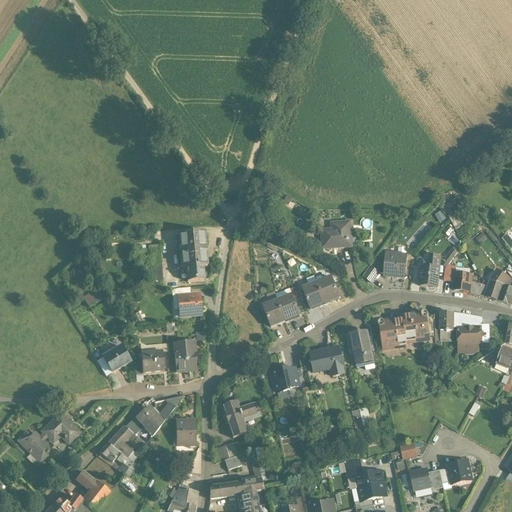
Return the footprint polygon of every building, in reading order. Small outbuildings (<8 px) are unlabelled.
[(350,224),(332,225),(332,235),(322,236),(323,251),(334,250),(352,249),(350,224)] [(203,234),(178,236),(178,237),(181,237),(183,252),(180,252),(180,253),(183,253),(184,268),(182,269),(182,270),(186,269),(202,268),(206,267),(203,234)] [(511,243),(508,236),(503,239),(509,251),(511,249),(511,243)] [(160,253),(149,254),(150,269),(152,293),(163,292),(160,253)] [(449,254),(441,265),(446,269),(447,267),(454,258),(449,254)] [(406,257),(386,255),(384,277),(404,279),(406,257)] [(439,259),(430,258),(428,269),(421,268),(420,285),(437,287),(439,259)] [(378,273),(370,267),(363,276),(371,283),(378,273)] [(456,268),(447,267),(446,269),(445,270),(443,281),(454,283),(455,275),(456,268)] [(202,268),(186,269),(187,284),(203,282),(202,268)] [(150,269),(141,270),(143,294),(152,293),(150,269)] [(471,276),(455,275),(454,283),(453,291),(470,293),(473,284),(470,284),(471,276)] [(499,280),(496,284),(501,285),(506,278),(502,276),(499,280)] [(511,289),(508,287),(511,283),(506,278),(501,285),(503,286),(497,302),(497,303),(511,306),(511,289)] [(332,279),(317,285),(325,305),(331,302),(339,298),(332,279)] [(496,284),(490,283),(488,288),(473,284),(470,293),(470,294),(497,302),(503,286),(501,285),(496,284)] [(317,285),(303,290),(310,309),(319,306),(319,307),(325,305),(317,285)] [(189,290),(171,291),(172,300),(178,299),(178,298),(190,298),(189,290)] [(190,298),(178,298),(178,299),(179,318),(200,317),(198,297),(190,298)] [(292,297),(277,302),(285,323),(291,320),(291,319),(299,316),(292,297)] [(277,302),(263,308),(270,327),(279,324),(279,325),(285,323),(277,302)] [(418,314),(402,317),(402,320),(405,339),(414,338),(414,341),(428,339),(426,319),(426,316),(426,314),(425,314),(423,313),(418,314)] [(452,314),(439,313),(439,314),(439,331),(450,332),(452,332),(452,314)] [(439,314),(434,314),(435,338),(435,345),(437,346),(440,345),(440,340),(451,340),(450,332),(439,331),(439,314)] [(460,315),(452,314),(452,332),(450,332),(451,340),(458,340),(458,329),(460,315)] [(481,319),(460,315),(458,329),(479,329),(479,337),(485,337),(485,338),(487,338),(487,326),(479,326),(481,319)] [(434,318),(426,319),(428,339),(435,338),(434,318)] [(402,320),(387,322),(379,322),(377,323),(377,324),(376,326),(377,327),(378,328),(380,339),(381,339),(382,349),(399,347),(398,343),(405,342),(405,339),(402,320)] [(479,329),(458,329),(458,340),(458,346),(467,346),(479,346),(479,345),(479,344),(479,337),(479,329)] [(205,334),(195,334),(196,344),(206,344),(205,334)] [(367,334),(349,338),(355,365),(365,362),(366,365),(373,363),(367,334)] [(194,344),(173,346),(176,373),(196,372),(194,344)] [(130,364),(120,348),(103,359),(112,375),(130,364)] [(339,349),(309,356),(313,374),(331,371),(332,379),(343,376),(342,368),(343,368),(339,349)] [(511,353),(502,350),(496,366),(508,371),(511,373),(511,372),(511,353)] [(162,354),(141,355),(141,359),(142,375),(143,375),(163,373),(162,354)] [(141,359),(135,360),(137,381),(144,381),(143,375),(142,375),(141,359)] [(295,370),(298,383),(304,382),(301,369),(295,370)] [(275,386),(277,395),(290,392),(289,390),(299,388),(298,383),(295,370),(288,372),(288,370),(271,374),(274,386),(275,386)] [(511,387),(506,385),(503,391),(511,394),(511,387)] [(168,406),(158,417),(164,423),(177,407),(183,397),(168,400),(171,405),(173,404),(174,405),(171,409),(168,406)] [(238,402),(223,407),(233,439),(249,434),(244,421),(258,417),(255,405),(241,410),(238,402)] [(474,405),(469,416),(474,418),(480,408),(474,405)] [(153,411),(149,407),(141,414),(158,430),(164,423),(158,417),(156,414),(158,412),(155,410),(153,411)] [(368,411),(360,412),(363,428),(363,429),(372,427),(368,411)] [(360,412),(351,414),(352,420),(354,430),(363,428),(360,412)] [(158,430),(141,414),(133,421),(141,429),(144,428),(153,438),(158,430)] [(60,415),(48,426),(49,427),(41,434),(43,436),(39,440),(42,443),(46,440),(50,444),(58,436),(68,446),(79,435),(72,428),(71,428),(60,417),(60,416),(60,415)] [(133,421),(124,429),(134,436),(141,429),(133,421)] [(195,422),(176,422),(177,447),(189,447),(189,442),(195,442),(195,422)] [(124,429),(124,428),(108,445),(133,464),(147,446),(124,429)] [(39,440),(34,435),(30,439),(26,435),(19,442),(27,450),(27,453),(30,456),(32,454),(40,463),(46,457),(42,454),(47,448),(39,440)] [(236,444),(225,447),(229,460),(238,457),(240,457),(236,444)] [(399,448),(403,461),(418,457),(414,444),(399,448)] [(133,464),(108,445),(99,454),(97,457),(127,479),(136,467),(133,464)] [(220,449),(212,451),(215,462),(223,460),(220,449)] [(257,451),(250,453),(252,467),(260,466),(257,451)] [(392,461),(400,459),(398,452),(391,454),(392,461)] [(229,460),(224,462),(228,472),(241,468),(238,457),(229,460)] [(467,463),(447,468),(447,471),(450,484),(451,487),(472,482),(467,463)] [(255,479),(241,480),(241,485),(242,497),(246,497),(245,495),(263,492),(261,482),(261,473),(260,466),(252,467),(253,474),(254,474),(255,479)] [(362,471),(346,474),(348,481),(355,479),(355,478),(363,477),(362,471)] [(427,471),(410,475),(413,491),(420,490),(420,492),(431,489),(428,475),(427,471)] [(447,471),(440,473),(442,486),(450,484),(447,471)] [(96,483),(83,473),(76,481),(89,492),(96,483)] [(363,477),(355,478),(355,479),(358,490),(383,485),(381,473),(363,477)] [(428,475),(431,489),(431,492),(443,490),(442,486),(440,473),(428,475)] [(188,484),(183,482),(177,494),(174,500),(167,511),(194,511),(198,493),(186,491),(188,484)] [(95,511),(110,493),(96,483),(89,492),(91,494),(84,502),(81,500),(79,503),(82,504),(94,511),(95,511)] [(241,485),(210,489),(210,500),(242,497),(241,485)] [(382,497),(385,496),(383,485),(358,490),(360,503),(372,501),(382,499),(382,497)] [(177,494),(170,490),(167,496),(174,500),(177,494)] [(255,501),(254,495),(246,497),(239,498),(241,511),(258,511),(257,509),(256,504),(257,503),(256,501),(255,501)] [(75,500),(67,508),(59,501),(54,507),(58,511),(69,511),(71,510),(73,511),(74,511),(82,504),(79,503),(75,500)] [(336,511),(334,500),(327,502),(327,504),(328,504),(329,511),(336,511)] [(373,507),(372,501),(360,503),(354,504),(356,511),(373,507)]
